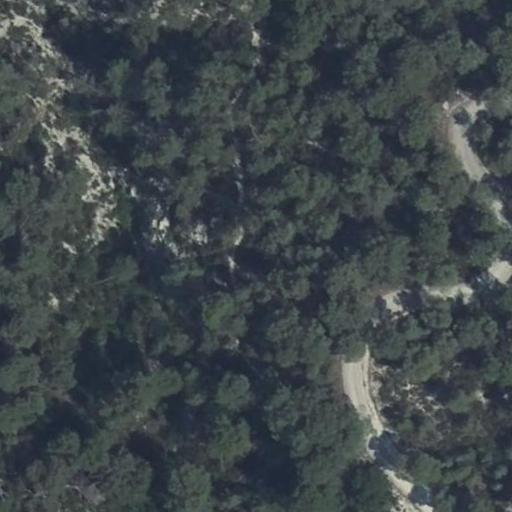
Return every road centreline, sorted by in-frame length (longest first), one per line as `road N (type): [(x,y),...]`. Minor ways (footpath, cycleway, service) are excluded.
road 1 (unclassified): [(511,273),(383,312),(356,337),(351,372),(387,450),(439,511)]
road 2 (unclassified): [(511,99),(471,104),(461,133),(511,206)]
